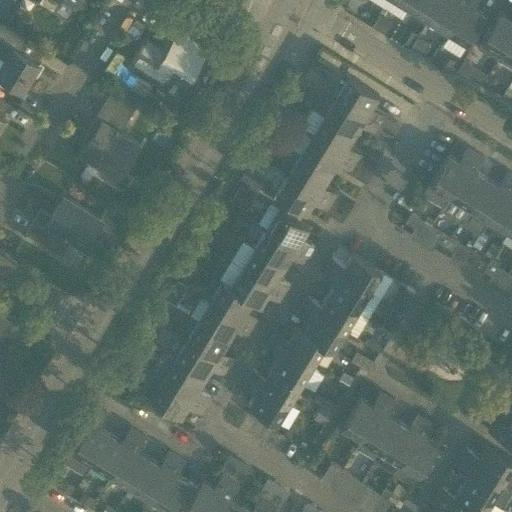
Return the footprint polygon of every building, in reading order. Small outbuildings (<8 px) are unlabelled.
[(59,0),(69,0),(75,3),(76,0),(38,0),(54,9),(59,0)] [(412,0),(408,8),(427,20),(439,0),(412,0)] [(447,31),(466,0),(439,0),(427,20),(447,31)] [(473,6),(477,0),(466,0),(447,31),(467,44),(485,14),(473,6)] [(501,53),(511,34),(511,16),(511,18),(499,11),(480,41),(477,47),(497,59),(501,53)] [(15,12),(7,25),(19,32),(27,19),(15,12)] [(380,14),(373,25),(384,33),(392,21),(380,14)] [(2,22),(0,24),(0,57),(4,59),(0,66),(0,76),(23,90),(39,63),(20,51),(28,38),(19,32),(7,25),(2,22)] [(405,26),(398,38),(410,45),(417,33),(405,26)] [(208,48),(178,29),(165,50),(145,37),(130,61),(162,82),(167,75),(185,86),(208,48)] [(511,34),(501,53),(504,55),(499,62),(511,69),(511,34)] [(417,36),(409,49),(421,57),(429,44),(417,36)] [(442,53),(435,65),(448,73),(452,66),(455,61),(442,53)] [(466,75),(472,64),(464,59),(457,69),(466,75)] [(332,94),(334,91),(329,88),(332,83),(308,67),(303,75),(332,94)] [(332,94),(379,122),(384,114),(371,106),(379,94),(348,76),(338,93),(334,91),(332,94)] [(501,96),(511,103),(511,88),(507,85),(501,96)] [(102,154),(124,168),(140,143),(120,131),(136,104),(112,89),(110,91),(111,92),(105,103),(104,102),(102,104),(103,105),(94,121),(99,124),(79,156),(98,167),(99,166),(95,164),(102,154)] [(324,115),(354,134),(361,123),(374,131),(379,122),(332,94),(331,96),(334,99),(324,115)] [(2,116),(10,103),(0,96),(0,126),(5,118),(2,116)] [(310,129),(308,132),(355,161),(360,153),(347,145),(354,134),(324,115),(314,131),(310,129)] [(285,133),(272,125),(268,132),(281,140),(285,133)] [(300,154),(330,173),(337,161),(350,169),(355,161),(308,132),(307,135),(310,137),(300,154)] [(422,194),(439,204),(442,206),(476,152),(468,147),(460,160),(448,152),(422,194)] [(476,170),(484,157),(476,152),(442,206),(440,209),(460,221),(487,177),(476,170)] [(285,171),(331,200),(336,192),(324,184),(330,173),(300,154),(290,170),(286,168),(285,171)] [(245,168),(240,177),(249,183),(255,174),(245,168)] [(326,208),(331,200),(285,171),(283,174),(286,176),(276,193),(306,212),(313,200),(326,208)] [(511,179),(511,173),(507,171),(499,184),(487,177),(460,221),(479,232),(486,222),(511,179)] [(511,179),(486,222),(489,224),(491,221),(507,231),(511,223),(511,179)] [(241,182),(230,201),(246,210),(257,191),(248,186),(241,182)] [(102,219),(69,198),(63,207),(57,204),(51,214),(40,207),(25,232),(51,248),(61,233),(85,248),(102,219)] [(225,205),(218,218),(231,226),(239,213),(225,205)] [(263,225),(310,254),(315,246),(302,238),(309,226),(279,207),(268,224),(265,222),(263,225)] [(405,222),(414,228),(420,218),(410,213),(405,222)] [(264,230),(254,246),(285,265),(292,254),(305,262),(310,254),(263,225),(261,228),(264,230)] [(209,228),(201,240),(214,249),(216,247),(219,249),(225,238),(209,228)] [(436,241),(444,246),(450,236),(442,232),(436,241)] [(450,236),(444,246),(453,251),(459,242),(450,236)] [(195,254),(203,258),(208,249),(201,245),(195,254)] [(239,263),(286,293),(291,285),(278,277),(285,265),(254,246),(244,262),(241,260),(239,263)] [(331,256),(326,264),(373,293),(375,291),(372,288),(382,271),(352,252),(344,264),(331,256)] [(491,258),(484,270),(492,275),(499,262),(491,258)] [(223,280),(261,304),(268,293),(281,301),(286,293),(239,263),(237,266),(241,268),(231,284),(223,279),(223,280)] [(326,264),(321,272),(334,280),(327,292),(358,311),(368,294),(371,296),(373,293),(326,264)] [(261,304),(223,280),(212,296),(209,294),(207,297),(254,326),(259,318),(246,310),(253,299),(261,304)] [(390,303),(404,312),(417,292),(402,284),(390,303)] [(307,295),(302,304),(349,332),(351,329),(347,327),(358,311),(327,292),(320,303),(307,295)] [(199,319),(229,338),(236,327),(249,335),(254,326),(207,297),(205,300),(209,302),(199,319)] [(347,335),(349,332),(302,304),(297,311),(310,319),(304,331),(295,326),(334,350),(344,333),(347,335)] [(383,327),(391,331),(392,332),(403,314),(391,306),(385,317),(388,319),(383,327)] [(0,359),(11,342),(21,326),(0,313),(0,359)] [(229,338),(199,319),(188,335),(185,333),(183,336),(230,365),(235,357),(222,349),(229,338)] [(275,329),(270,337),(317,366),(319,363),(316,361),(325,346),(333,350),(334,350),(295,326),(288,337),(275,329)] [(185,341),(175,358),(205,377),(212,366),(225,374),(230,365),(183,336),(181,339),(185,341)] [(316,369),(317,366),(270,337),(265,345),(278,353),(271,364),(302,383),(312,367),(316,369)] [(383,348),(366,338),(364,341),(380,352),(383,348)] [(205,377),(175,358),(165,374),(161,372),(159,375),(206,404),(211,396),(198,388),(205,377)] [(247,376),(294,405),(296,402),(292,400),(302,383),(271,364),(265,376),(252,368),(247,376)] [(159,375),(158,378),(151,374),(142,389),(152,395),(150,398),(181,417),(188,405),(201,413),(206,404),(159,375)] [(292,408),(294,405),(247,376),(242,384),(254,392),(247,404),(253,408),(267,416),(278,423),(289,406),(292,408)] [(371,403),(359,396),(341,426),(358,437),(356,440),(358,442),(359,442),(387,395),(379,390),(371,403)] [(396,400),(387,395),(359,442),(358,442),(355,446),(375,458),(380,450),(399,420),(388,413),(396,400)] [(327,423),(336,404),(326,399),(316,417),(327,423)] [(84,474),(91,463),(110,432),(99,425),(107,412),(98,407),(69,453),(64,462),(84,474)] [(253,408),(249,415),(263,423),(267,416),(253,408)] [(394,464),(397,466),(426,419),(418,414),(410,427),(399,420),(380,450),(397,461),(394,464)] [(511,418),(506,429),(493,421),(487,430),(511,444),(511,418)] [(434,424),(426,419),(397,466),(393,472),(413,485),(438,444),(426,437),(434,424)] [(106,476),(109,478),(137,431),(129,426),(121,439),(110,432),(91,463),(108,473),(106,476)] [(114,476),(130,487),(149,456),(137,449),(145,436),(137,431),(109,478),(111,480),(114,476)] [(465,447),(460,455),(507,484),(511,486),(511,458),(486,443),(478,455),(465,447)] [(144,500),(147,502),(176,455),(168,450),(160,463),(149,456),(130,487),(146,497),(144,500)] [(176,455),(147,502),(150,504),(152,500),(169,511),(188,480),(176,473),(184,460),(176,455)] [(511,486),(507,484),(460,455),(455,463),(468,471),(461,482),(491,502),(502,508),(511,490),(511,486)] [(208,511),(230,477),(222,472),(214,485),(202,477),(183,508),(189,511),(208,511)] [(235,511),(241,502),(230,495),(238,482),(230,477),(208,511),(235,511)] [(341,494),(350,499),(355,491),(360,483),(351,477),(346,485),(341,494)] [(69,494),(74,486),(63,479),(57,487),(69,494)] [(441,486),(436,494),(466,511),(485,511),(491,502),(461,482),(454,494),(441,486)] [(355,491),(350,499),(359,505),(364,496),(368,488),(360,483),(355,491)] [(88,507),(89,506),(94,498),(83,491),(78,500),(88,507)] [(466,511),(436,494),(431,502),(444,510),(442,511),(466,511)] [(261,511),(269,501),(261,496),(253,509),(241,502),(235,511),(261,511)] [(272,511),(277,506),(269,501),(261,511),(272,511)]
